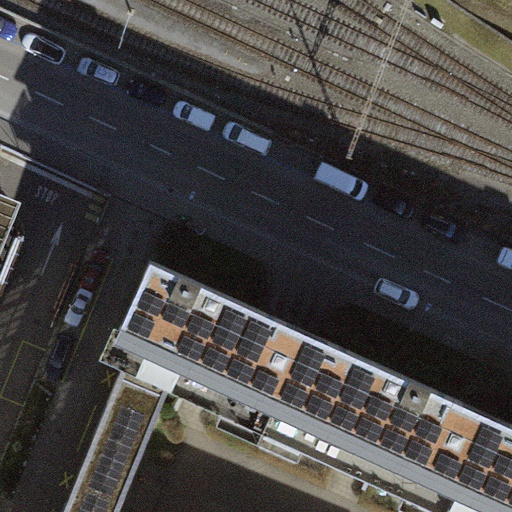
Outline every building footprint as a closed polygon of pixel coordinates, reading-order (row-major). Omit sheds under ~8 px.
[(0,191),(0,256),(23,201),(0,191)] [(265,423),(307,331),(151,260),(109,352),(126,359),(94,437),(141,456),(172,380),(265,423)] [(489,414),(307,331),(265,423),(448,505),(489,414)] [(511,511),(511,423),(489,414),(448,505),(462,511),(511,511)] [(93,511),(118,511),(141,456),(94,437),(67,501),(93,511)] [(93,511),(67,501),(62,511),(93,511)]
